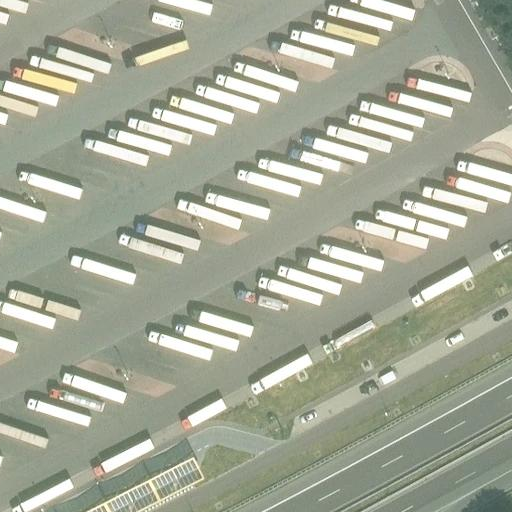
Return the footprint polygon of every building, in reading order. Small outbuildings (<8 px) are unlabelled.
[(375,0),(349,0),(348,3),(413,19),(415,10),(383,2),(375,0)] [(233,65),(230,73),(277,86),(280,78),(233,65)] [(399,75),(397,85),(464,104),(467,94),(399,75)] [(0,127),(0,141),(58,114),(52,103),(0,127)] [(98,142),(95,151),(147,166),(150,157),(98,142)] [(37,159),(35,167),(100,189),(103,180),(37,159)] [(60,478),(65,488),(95,474),(89,463),(60,478)]
